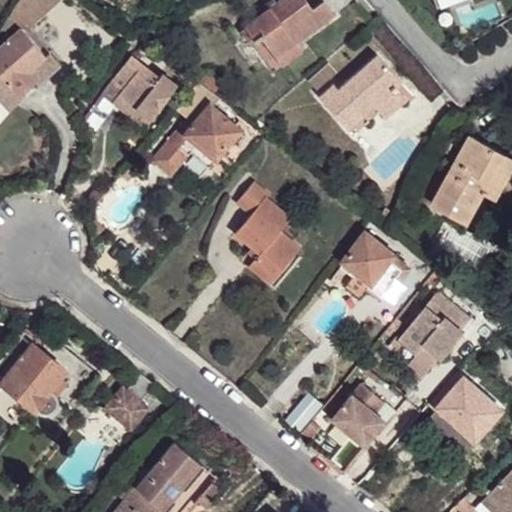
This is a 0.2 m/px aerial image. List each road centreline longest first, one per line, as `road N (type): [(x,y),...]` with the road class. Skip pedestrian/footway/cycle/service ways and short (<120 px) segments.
road 1 (unclassified): [(344,511),(56,277)]
road 2 (unclassified): [(511,43),(454,71),(399,0)]
road 3 (unclassified): [(56,277),(67,260),(60,223),(25,207),(0,219)]
